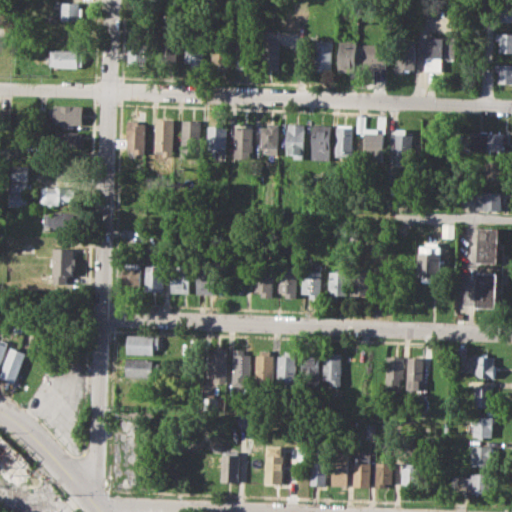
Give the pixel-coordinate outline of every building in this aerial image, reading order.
[(496,0),(511,0),(511,21),(500,21),(500,7),(496,7),(496,0)] [(61,2),(84,3),(83,20),(61,20),(61,2)] [(59,23),(84,24),(83,47),(58,46),(59,23)] [(493,32),(511,32),(511,52),(499,52),(499,40),(493,39),(493,32)] [(185,62),(187,33),(205,34),(204,63),(185,62)] [(158,61),(160,35),(179,36),(178,62),(158,61)] [(130,36),(148,36),(147,60),(140,59),(140,65),(129,65),(130,36)] [(213,36),(230,36),(229,65),(213,64),(213,36)] [(239,36),(256,36),(255,67),(238,66),(239,36)] [(424,69),(425,36),(456,36),(456,57),(442,57),(442,70),(424,69)] [(264,38),(281,38),(281,67),(263,67),(264,38)] [(315,39),(334,40),(333,71),(314,70),(315,39)] [(396,67),(397,39),(417,39),(416,67),(396,67)] [(340,70),(340,40),(358,41),(357,70),(340,70)] [(360,67),(360,51),(364,51),(364,43),(388,44),(388,67),(360,67)] [(49,50),(84,51),(83,68),(49,67),(49,50)] [(494,63),(511,63),(511,83),(498,83),(498,70),(494,70),(494,63)] [(54,104),(82,104),(82,124),(55,123),(55,117),(50,117),(50,107),(54,107),(54,104)] [(366,152),(367,133),(358,132),(358,115),(368,115),(367,127),(378,127),(378,115),(387,115),(386,153),(366,152)] [(128,119),(141,119),(141,123),(146,123),(145,154),(134,154),(134,147),(128,147),(128,119)] [(157,119),(176,120),(175,154),(157,153),(157,119)] [(183,119),(202,120),(201,151),(182,151),(183,119)] [(261,146),(262,126),(268,126),(268,122),(279,123),(278,155),(268,154),(268,147),(261,146)] [(313,158),(314,122),(333,123),(332,159),(313,158)] [(288,153),(288,123),(307,123),(306,160),(295,159),(295,153),(288,153)] [(337,155),(338,124),(355,124),(354,156),(337,155)] [(209,125),(228,126),(227,155),(208,154),(209,125)] [(236,157),(237,125),(254,126),(253,157),(236,157)] [(397,127),(416,127),(415,158),(396,158),(397,127)] [(55,131),(82,131),(82,147),(55,147),(55,131)] [(471,131),(509,132),(508,144),(503,144),(502,150),(470,149),(471,131)] [(485,162),(503,162),(502,181),(484,180),(485,162)] [(11,165),(28,165),(28,179),(11,179),(11,165)] [(10,182),(28,182),(28,205),(10,205),(10,182)] [(42,186),(77,187),(76,201),(61,200),(61,204),(41,204),(42,186)] [(501,192),(500,211),(475,211),(476,199),(460,199),(461,191),(501,192)] [(46,213),(55,214),(55,210),(80,211),(79,229),(54,228),(54,225),(45,225),(46,213)] [(443,223),(455,223),(455,238),(442,237),(443,223)] [(478,227),(498,227),(497,263),(477,263),(478,227)] [(426,241),(438,241),(438,245),(443,245),(442,282),(425,281),(425,275),(418,275),(419,245),(426,245),(426,241)] [(54,247),(75,248),(75,274),(68,274),(67,282),(53,282),(54,247)] [(122,284),(124,260),(142,261),(141,285),(122,284)] [(145,289),(147,260),(166,261),(164,291),(145,289)] [(172,291),(174,261),(192,262),(191,292),(172,291)] [(198,292),(199,262),(217,263),(216,292),(198,292)] [(303,293),(304,270),(309,270),(310,263),(324,263),(323,298),(311,297),(311,293),(303,293)] [(260,264),(275,265),(274,297),(261,296),(261,291),(256,291),(256,270),(260,270),(260,264)] [(329,294),(330,264),(350,265),(348,294),(329,294)] [(352,294),(353,264),(373,265),(372,295),(352,294)] [(279,291),(280,269),(285,269),(285,265),(297,265),(297,296),(286,296),(286,291),(279,291)] [(476,272),(497,273),(495,307),(475,306),(476,272)] [(128,335),(160,335),(159,348),(154,348),(154,353),(128,353),(128,335)] [(0,337),(9,341),(0,363),(0,337)] [(183,345),(200,346),(199,372),(182,371),(183,345)] [(454,371),(454,345),(467,345),(467,355),(494,355),(494,377),(475,377),(475,371),(454,371)] [(0,376),(0,373),(11,346),(25,352),(14,381),(0,376)] [(208,375),(209,353),(214,353),(214,347),(229,347),(228,383),(215,382),(215,375),(208,375)] [(233,384),(234,349),(246,349),(246,354),(252,354),(251,385),(233,384)] [(256,380),(257,354),(261,354),(261,349),(271,349),(271,354),(276,355),(275,380),(256,380)] [(278,383),(279,355),(285,355),(285,350),(296,351),(295,384),(278,383)] [(301,382),(302,352),(320,352),(319,382),(301,382)] [(323,378),(324,356),(331,356),(331,353),(342,353),(342,384),(331,384),(331,378),(323,378)] [(387,355),(404,356),(403,384),(386,383),(387,355)] [(406,388),(407,356),(425,356),(424,388),(406,388)] [(127,357),(153,358),(153,362),(161,362),(161,370),(154,370),(153,377),(127,376),(127,357)] [(474,384),(495,384),(494,405),(473,405),(474,384)] [(472,415),(493,415),(493,436),(472,436),(472,415)] [(367,423),(378,423),(378,438),(367,438),(367,423)] [(0,431),(34,463),(12,487),(0,475),(0,431)] [(265,482),(267,445),(281,445),(281,451),(284,451),(283,482),(265,482)] [(472,445),(494,446),(494,465),(472,465),(472,445)] [(310,482),(311,446),(328,447),(327,482),(310,482)] [(222,480),(223,452),(241,453),(239,481),(222,480)] [(354,485),(355,455),(359,455),(360,452),(371,452),(370,485),(354,485)] [(332,454),(349,454),(349,484),(332,484),(332,454)] [(376,486),(376,460),(394,461),(393,482),(386,482),(386,486),(376,486)] [(402,483),(402,460),(414,460),(414,466),(420,466),(420,484),(402,483)] [(472,472),(494,472),(493,493),(471,493),(471,487),(466,487),(466,476),(471,476),(472,472)]
